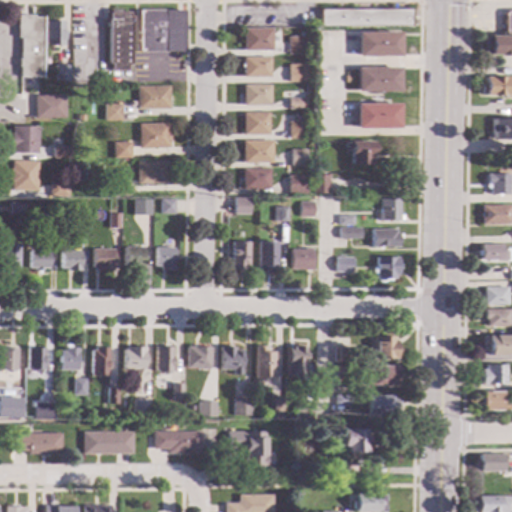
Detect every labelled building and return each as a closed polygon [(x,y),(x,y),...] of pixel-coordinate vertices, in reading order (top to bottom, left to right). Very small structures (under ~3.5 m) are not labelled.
[(410,26),(318,27),(318,10),(410,9),(410,26)] [(183,52),(137,51),(137,11),(184,12),(183,52)] [(511,33),(503,33),(503,14),(506,11),(511,11),(511,33)] [(119,14),(128,14),(128,17),(130,17),(129,64),(126,64),(126,70),(110,70),(110,65),(107,65),(107,22),(104,22),(104,12),(119,12),(119,14)] [(33,17),(41,17),(40,78),(19,77),(19,67),(17,67),(17,59),(19,59),(19,38),(16,38),(16,15),(33,15),(33,17)] [(62,45),(44,45),(44,21),(63,22),(62,45)] [(270,51),(241,50),(241,28),(270,29),(270,51)] [(397,57),(353,56),(354,33),(397,33),(397,57)] [(511,55),(506,55),(506,57),(486,56),(486,54),(483,54),(482,36),(511,36),(511,55)] [(304,54),(286,54),(286,37),(304,37),(304,54)] [(267,78),(241,77),(241,57),(267,58),(267,78)] [(303,82),(286,82),(286,64),(303,65),(303,82)] [(68,81),(54,81),(54,66),(68,66),(68,81)] [(396,92),(353,91),(353,68),(397,69),(396,92)] [(507,91),(511,91),(511,96),(507,96),(507,100),(502,100),(502,97),(481,97),(481,95),(477,95),(477,85),(481,85),(481,78),(507,78),(507,91)] [(267,106),(241,106),(241,84),(268,85),(267,106)] [(166,109),(134,110),(134,87),(166,87),(166,109)] [(63,96),(33,96),(33,120),(63,119),(63,96)] [(303,109),(286,109),(286,99),(303,99),(303,109)] [(395,129),(353,129),(353,104),(396,104),(395,129)] [(118,121),(101,121),(101,105),(118,105),(118,121)] [(265,136),(241,135),(241,112),(266,113),(265,136)] [(511,140),(489,140),(489,119),(511,119),(511,140)] [(303,139),(286,139),(286,121),(303,121),(303,139)] [(166,135),(167,135),(167,142),(166,142),(166,148),(137,149),(136,125),(165,124),(166,135)] [(37,153),(10,153),(9,134),(11,134),(11,128),(37,127),(37,153)] [(268,164),(240,163),(240,141),(269,141),(268,164)] [(370,165),(347,165),(347,142),(370,142),(370,165)] [(127,158),(111,158),(110,143),(127,143),(127,158)] [(67,158),(51,158),(51,148),(67,147),(67,158)] [(303,166),(288,166),(288,150),(304,150),(303,166)] [(166,184),(134,185),(133,163),(165,161),(166,184)] [(35,190),(9,190),(9,183),(8,183),(8,169),(10,169),(10,162),(35,162),(35,190)] [(266,190),(239,190),(239,169),(266,169),(266,190)] [(325,194),(308,194),(309,175),(326,176),(325,194)] [(506,195),(487,195),(487,185),(484,185),(484,175),(507,175),(506,195)] [(304,193),(285,193),(285,176),(304,176),(304,193)] [(126,196),(110,196),(109,181),(126,181),(126,196)] [(66,196),(48,196),(48,184),(66,184),(66,196)] [(246,215),(231,215),(231,198),(246,199),(246,215)] [(172,214),(157,215),(157,200),(172,199),(172,214)] [(397,221),(377,221),(377,219),(375,219),(375,212),(378,212),(378,199),(397,199),(397,221)] [(147,216),(129,216),(130,200),(147,201),(147,216)] [(310,217),(296,216),(296,202),(310,203),(310,217)] [(22,215),(8,215),(8,204),(22,204),(22,215)] [(507,224),(479,225),(479,207),(507,206),(507,224)] [(283,222),(270,222),(270,207),(283,207),(283,222)] [(53,230),(43,230),(43,213),(53,213),(53,230)] [(117,228),(106,229),(106,214),(116,214),(117,228)] [(350,225),(335,225),(335,216),(350,216),(350,225)] [(358,239),(335,239),(336,229),(359,229),(358,239)] [(393,233),(396,233),(396,247),(368,247),(368,230),(393,230),(393,233)] [(246,267),(243,267),(243,270),(229,270),(229,242),(246,242),(246,267)] [(273,269),(254,269),(254,242),(273,242),(273,269)] [(17,269),(13,269),(13,271),(0,271),(0,244),(17,244),(17,269)] [(498,249),(511,249),(511,262),(504,262),(504,261),(477,260),(477,245),(498,246),(498,249)] [(141,269),(121,269),(121,248),(141,248),(141,269)] [(171,271),(158,271),(158,267),(153,267),(153,248),(171,248),(171,271)] [(309,250),(310,250),(309,270),(287,270),(287,250),(301,250),(301,248),(309,249),(309,250)] [(47,269),(40,269),(40,271),(33,271),(33,268),(26,268),(26,251),(39,251),(39,250),(47,250),(47,269)] [(111,271),(92,271),(92,268),(90,268),(89,250),(111,250),(111,271)] [(78,271),(65,271),(65,269),(58,269),(58,251),(78,251),(78,271)] [(395,276),(393,276),(393,279),(374,279),(374,257),(395,257),(395,276)] [(349,273),(333,272),(333,258),(349,258),(349,273)] [(505,305),(481,305),(481,288),(505,289),(505,305)] [(507,327),(484,326),(484,320),(482,320),(482,310),(507,310),(507,327)] [(392,341),(394,341),(394,360),(371,359),(372,337),(392,338),(392,341)] [(511,356),(479,356),(479,337),(511,337),(511,356)] [(69,348),(76,349),(75,371),(57,370),(57,352),(63,352),(64,345),(69,345),(69,348)] [(263,352),(272,352),(272,379),(252,379),(252,346),(263,346),(263,352)] [(208,369),(206,369),(206,370),(199,370),(199,369),(184,369),(184,347),(208,348),(208,369)] [(170,372),(153,372),(153,348),(171,348),(170,372)] [(233,351),(239,351),(239,375),(230,375),(230,370),(218,370),(218,348),(233,348),(233,351)] [(302,376),(284,376),(284,348),(302,348),(302,376)] [(346,363),(331,363),(331,348),(347,348),(346,363)] [(14,363),(16,363),(15,371),(0,371),(0,351),(1,351),(1,349),(15,349),(14,363)] [(43,370),(25,370),(25,349),(42,349),(43,370)] [(107,376),(89,376),(89,351),(93,351),(93,349),(107,349),(107,376)] [(143,369),(121,370),(121,351),(124,351),(124,349),(143,349),(143,369)] [(348,383),(333,382),(333,366),(348,367),(348,383)] [(395,385),(363,385),(363,366),(395,366),(395,385)] [(502,385),(479,385),(479,370),(482,370),(482,366),(502,366),(502,385)] [(83,396),(71,395),(71,380),(84,380),(83,396)] [(180,400),(169,400),(170,385),(181,385),(180,400)] [(115,405),(105,405),(105,389),(116,389),(115,405)] [(498,402),(507,402),(507,411),(479,411),(479,393),(498,393),(498,402)] [(349,406),(333,405),(333,395),(349,395),(349,406)] [(390,400),(393,400),(393,414),(366,413),(366,397),(391,397),(390,400)] [(282,413),(271,413),(271,398),(282,398),(282,413)] [(148,400),(148,418),(131,417),(131,399),(148,400)] [(249,417),(231,416),(231,401),(249,401),(249,417)] [(310,418),(293,418),(294,401),(310,401),(310,418)] [(213,418),(195,418),(196,402),(200,402),(213,402),(213,418)] [(50,420),(32,420),(32,404),(51,404),(50,420)] [(12,421),(0,421),(0,409),(12,409),(12,421)] [(363,432),(368,432),(368,444),(363,444),(362,454),(344,454),(344,447),(339,447),(339,430),(363,430),(363,432)] [(262,468),(241,468),(241,450),(224,450),(225,432),(263,433),(262,468)] [(129,455),(78,454),(79,433),(129,434),(129,455)] [(198,454),(164,454),(164,450),(150,450),(150,433),(198,434),(198,454)] [(58,455),(25,455),(25,452),(9,452),(9,434),(58,434),(58,455)] [(307,445),(309,450),(307,455),(303,456),(298,454),(296,449),(298,444),(303,443),(307,445)] [(499,472),(472,472),(472,462),(475,462),(476,455),(499,455),(499,472)] [(345,462),(345,473),(327,473),(327,462),(345,462)] [(269,511),(222,511),(222,504),(236,504),(236,495),(269,495),(269,511)] [(381,511),(352,511),(352,495),(381,496),(381,511)] [(503,511),(474,511),(475,497),(504,497),(503,511)]
